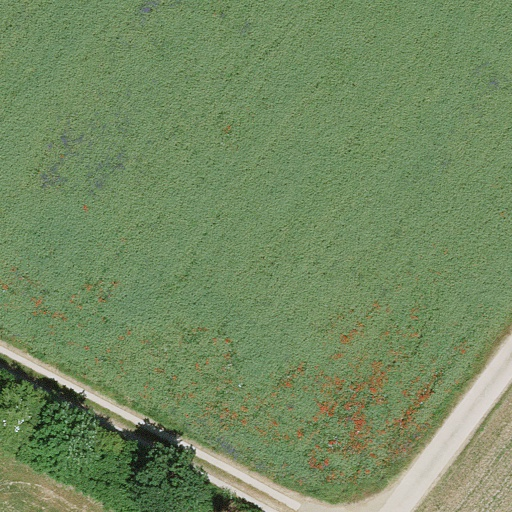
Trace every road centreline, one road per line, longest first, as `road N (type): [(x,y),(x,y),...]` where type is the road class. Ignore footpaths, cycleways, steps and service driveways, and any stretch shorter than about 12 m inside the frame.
road 1 (track): [(0,354),(302,511)]
road 2 (track): [(511,355),(393,511)]
